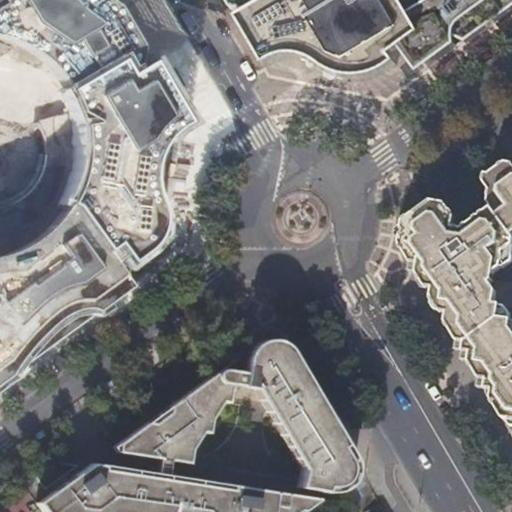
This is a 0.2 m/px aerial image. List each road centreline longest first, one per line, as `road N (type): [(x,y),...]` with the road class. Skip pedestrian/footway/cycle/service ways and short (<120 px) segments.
road 1 (residential): [(0,439),(227,270),(263,267)]
road 2 (secondary): [(473,511),(330,272)]
road 3 (residential): [(354,193),(359,176),(382,156),(511,62)]
road 4 (secondary): [(173,0),(272,165)]
road 5 (secondary): [(272,165),(241,204),(243,239),(263,267)]
